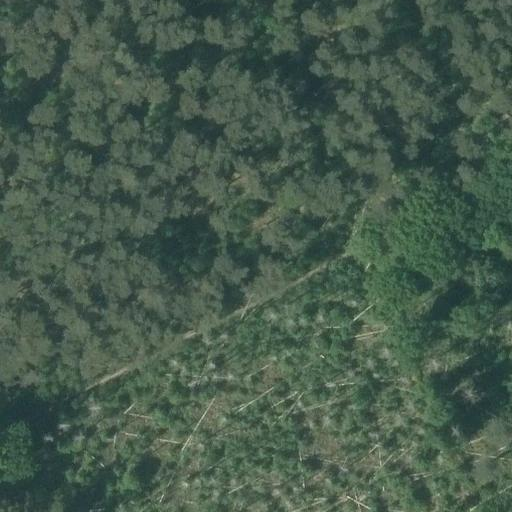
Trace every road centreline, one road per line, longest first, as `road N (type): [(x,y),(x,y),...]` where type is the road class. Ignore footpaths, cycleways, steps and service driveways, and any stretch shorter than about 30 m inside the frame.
road 1 (track): [(0,436),(511,167)]
road 2 (track): [(241,0),(478,511)]
